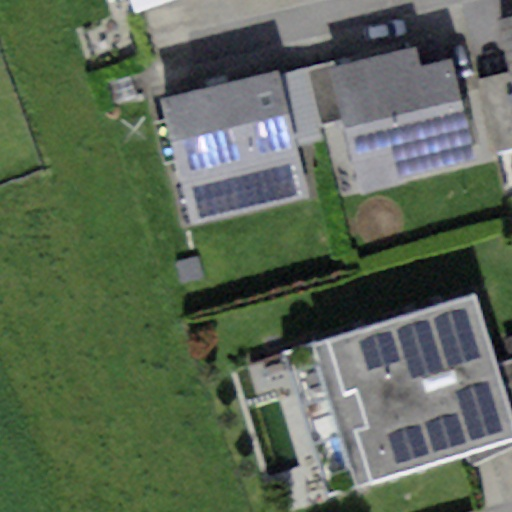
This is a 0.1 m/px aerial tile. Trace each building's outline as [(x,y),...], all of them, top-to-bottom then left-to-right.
[(127,0),(133,15),(176,0),(127,0)] [(511,17),(497,21),(510,76),(511,82),(511,17)] [(413,48),(328,68),(340,120),(357,194),(477,166),(452,57),(417,65),(413,48)] [(340,120),(328,68),(326,62),(304,67),(318,125),(340,120)] [(318,125),(304,67),(276,74),(293,147),(321,140),(318,125)] [(276,74),(164,100),(194,228),(306,202),(293,147),(276,74)] [(511,82),(510,76),(480,83),(498,153),(511,149),(511,82)] [(472,296),(312,343),(355,486),(511,438),(511,429),(493,367),(472,296)] [(511,361),(493,367),(511,429),(511,361)]
